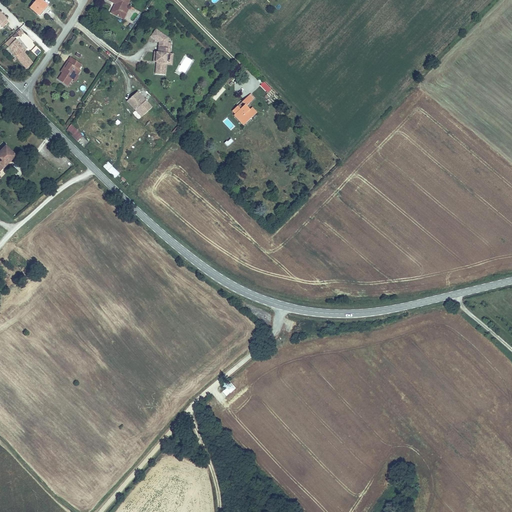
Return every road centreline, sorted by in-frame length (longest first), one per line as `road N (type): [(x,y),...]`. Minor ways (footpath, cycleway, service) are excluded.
road 1 (secondary): [(19,96),(190,257),(257,297),(300,310),(359,313),(511,280)]
road 2 (track): [(193,402),(100,511)]
road 3 (track): [(283,306),(270,338),(193,402)]
